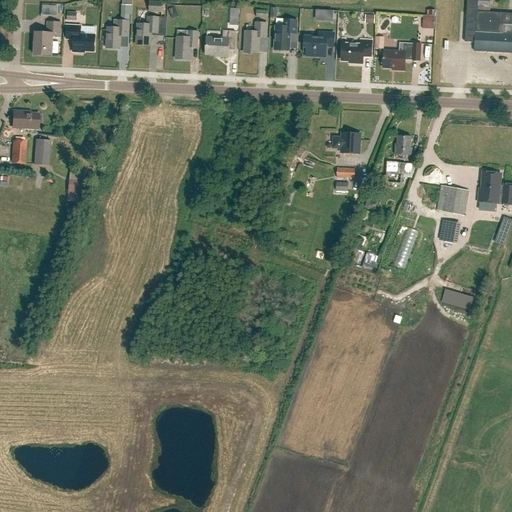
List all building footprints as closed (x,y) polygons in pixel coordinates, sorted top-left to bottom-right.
[(511,13),(489,12),(489,0),(467,0),(465,42),(475,43),(474,51),(511,52),(511,13)] [(149,1),(149,12),(162,13),(163,2),(149,1)] [(107,36),(106,48),(120,49),(121,37),(128,37),(128,36),(129,24),(131,24),(132,6),(122,5),(121,21),(118,20),(117,28),(107,27),(107,36)] [(175,7),(169,10),(171,16),(178,13),(175,7)] [(231,9),(230,25),(238,25),(239,9),(231,9)] [(76,21),(77,13),(67,12),(67,21),(76,21)] [(425,16),(424,28),(434,29),(435,17),(432,16),(425,16)] [(158,33),(159,18),(148,17),(148,25),(138,24),(136,45),(150,46),(151,33),(158,33)] [(296,33),(297,20),(284,19),(284,26),(276,26),(275,49),(289,50),(290,33),(296,33)] [(60,37),(61,23),(48,22),(47,33),(35,33),(34,55),(52,56),(53,36),(60,37)] [(255,32),(245,31),(244,53),(259,54),(260,37),(266,38),(267,23),(256,23),(255,32)] [(94,51),(95,36),(95,35),(81,34),(81,26),(67,26),(66,39),(74,39),(73,52),(81,52),(81,51),(94,51)] [(234,50),(235,36),(236,31),(223,31),(223,39),(207,38),(205,54),(219,55),(218,56),(227,57),(228,49),(234,50)] [(191,47),(197,48),(198,32),(189,32),(188,38),(177,37),(176,59),(191,60),(191,47)] [(333,47),(334,36),(334,33),(319,33),(319,37),(305,37),(304,56),(325,57),(326,46),(333,47)] [(384,37),(375,37),(375,48),(384,49),(384,37)] [(371,57),(372,41),(361,40),(361,45),(343,44),(342,61),(356,61),(356,63),(363,64),(363,56),(371,57)] [(406,58),(412,58),(412,60),(420,61),(421,44),(400,43),(399,52),(384,51),(383,64),(384,64),(384,68),(397,69),(397,70),(405,71),(406,58)] [(38,129),(39,114),(30,114),(30,112),(13,111),(12,127),(38,129)] [(342,138),(334,138),(334,148),(341,148),(341,153),(359,154),(360,134),(342,133),(342,138)] [(411,149),(411,137),(398,136),(397,144),(396,144),(395,155),(412,155),(412,149),(411,149)] [(48,166),(50,141),(36,139),(34,165),(48,166)] [(12,163),(25,164),(26,140),(13,140),(13,155),(12,163)] [(386,161),(385,172),(403,173),(404,161),(386,161)] [(82,197),(84,175),(83,175),(84,170),(70,168),(69,173),(67,195),(68,196),(67,202),(80,203),(81,197),(82,197)] [(336,178),(339,178),(348,178),(354,179),(355,169),(337,168),(336,178)] [(511,204),(511,185),(504,185),(504,186),(500,185),(501,174),(483,172),(481,189),(480,189),(479,202),(480,202),(480,210),(496,211),(496,203),(498,204),(498,202),(503,203),(502,204),(511,204)] [(348,183),(339,182),(336,182),(336,191),(348,192),(348,183)] [(443,212),(448,187),(441,186),(437,211),(443,212)] [(448,187),(443,212),(464,216),(469,191),(448,187)] [(454,243),(457,223),(445,221),(442,240),(454,243)]
